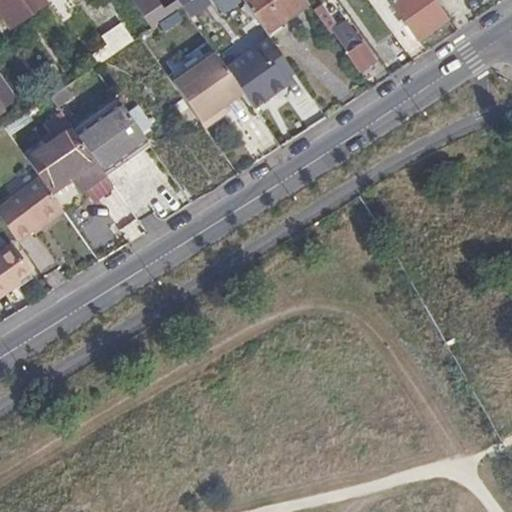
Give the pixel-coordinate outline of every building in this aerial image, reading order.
[(47,2),(46,0),(0,0),(0,10),(11,27),(47,2)] [(150,28),(181,7),(176,0),(175,0),(163,8),(156,0),(131,0),(150,28)] [(213,0),(223,14),(241,1),(240,0),(213,0)] [(307,4),(304,0),(240,0),(241,1),(265,34),(307,4)] [(446,19),(432,0),(392,0),(391,1),(418,39),(446,19)] [(312,11),(329,35),(334,31),(361,69),(372,62),(346,22),(340,26),(323,3),(312,11)] [(103,41),(111,53),(128,42),(120,30),(103,41)] [(274,43),(229,73),(238,86),(254,110),(299,80),(274,43)] [(172,84),(201,125),(219,113),(217,110),(225,105),(220,99),(238,86),(229,73),(215,54),(172,84)] [(0,111),(17,99),(0,76),(0,111)] [(71,96),(64,85),(48,97),(56,108),(71,96)] [(145,141),(119,104),(74,135),(87,155),(92,162),(99,173),(145,141)] [(87,155),(74,135),(69,128),(25,159),(39,179),(47,190),(67,176),(64,172),(87,155)] [(99,173),(103,178),(150,146),(145,141),(99,173)] [(49,193),(92,162),(87,155),(64,172),(67,176),(47,190),(49,193)] [(0,206),(0,220),(14,241),(30,230),(39,223),(42,226),(61,213),(49,193),(47,190),(39,179),(0,206)] [(57,204),(75,192),(68,182),(50,194),(57,204)] [(80,204),(69,215),(93,241),(111,225),(97,210),(90,216),(80,204)] [(39,223),(30,230),(33,233),(42,226),(39,223)] [(0,291),(4,289),(2,286),(24,272),(11,253),(0,260),(0,291)]
